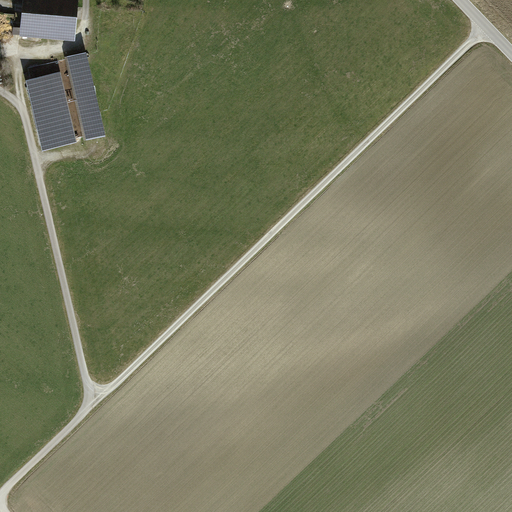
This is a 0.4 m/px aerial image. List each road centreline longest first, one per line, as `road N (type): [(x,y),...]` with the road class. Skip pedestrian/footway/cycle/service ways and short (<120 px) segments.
road 1 (track): [(486,27),(0,496)]
road 2 (track): [(0,88),(22,104),(92,402)]
